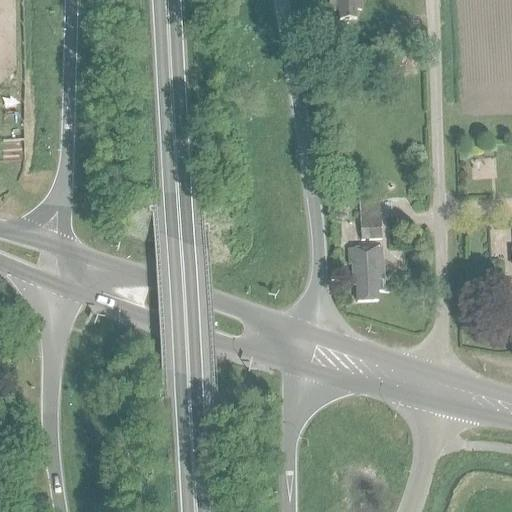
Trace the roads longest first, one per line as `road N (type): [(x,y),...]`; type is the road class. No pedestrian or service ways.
road 1 (trunk): [(194,511),(165,0)]
road 2 (trunk): [(300,337),(315,289),(311,214),(276,0)]
road 3 (secondary): [(47,289),(296,373)]
road 4 (secondary): [(300,337),(54,252)]
road 5 (trunk): [(71,0),(54,252)]
road 6 (trunk): [(47,289),(41,371),(55,511)]
road 7 (secondary): [(440,382),(300,337)]
road 8 (secondary): [(296,373),(435,411)]
road 9 (trunk): [(287,511),(296,373)]
